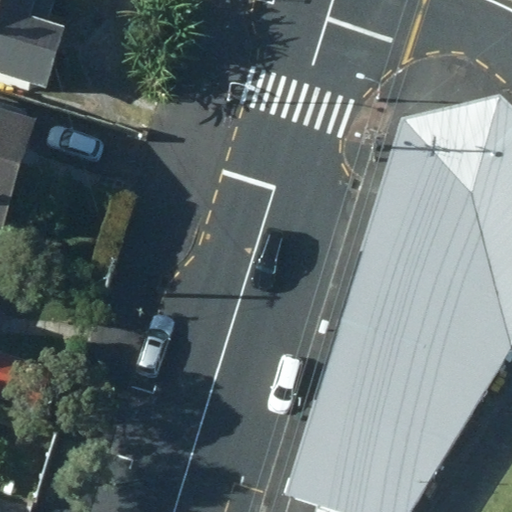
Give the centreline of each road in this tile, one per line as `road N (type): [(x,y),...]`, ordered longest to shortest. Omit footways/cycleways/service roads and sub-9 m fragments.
road 1 (secondary): [(173,511),(331,0)]
road 2 (tertiary): [(511,44),(396,0)]
